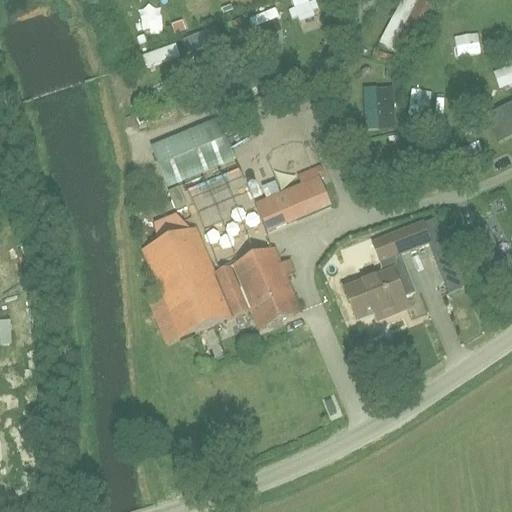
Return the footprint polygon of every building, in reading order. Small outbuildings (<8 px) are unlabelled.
[(292,0),(296,20),(315,16),(311,0),(292,0)] [(410,58),(432,0),(431,0),(397,0),(380,46),(410,58)] [(274,9),(249,18),(257,40),(282,31),(274,9)] [(394,130),(392,87),(362,89),(364,132),(394,130)] [(411,88),(410,115),(431,115),(431,89),(411,88)] [(511,101),(484,115),(497,142),(511,134),(511,101)] [(235,164),(217,121),(150,149),(168,192),(235,164)] [(480,141),(456,142),(457,160),(480,159),(480,141)] [(256,208),(266,234),(296,222),(285,196),(256,208)] [(381,269),(379,277),(345,291),(357,322),(383,311),(386,318),(408,309),(403,297),(414,292),(399,255),(428,243),(433,256),(448,250),(434,218),(371,244),(381,269)] [(472,232),(487,276),(502,271),(487,227),(472,232)] [(168,348),(195,336),(250,312),(259,333),(302,315),(275,251),(215,277),(195,231),(141,254),(160,297),(148,303),(168,348)] [(0,346),(11,347),(10,327),(0,327),(0,346)]
